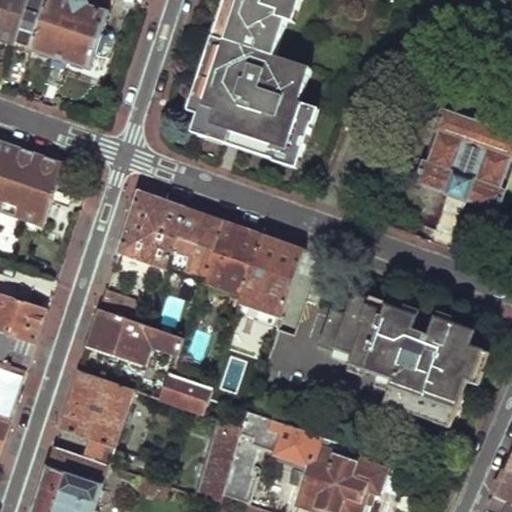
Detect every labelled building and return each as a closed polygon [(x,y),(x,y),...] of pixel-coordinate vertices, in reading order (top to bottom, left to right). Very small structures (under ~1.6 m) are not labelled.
[(0,0),(0,44),(13,49),(13,47),(28,0),(0,0)] [(68,2),(65,2),(58,0),(28,0),(13,47),(32,53),(30,58),(91,76),(111,17),(90,10),(90,6),(87,0),(84,0),(69,0),(68,2)] [(226,0),(227,1),(200,81),(189,110),(199,114),(192,133),(211,139),(214,131),(278,152),(275,161),(302,170),(316,125),(310,123),(315,109),(295,103),(287,100),(294,82),(301,85),(307,67),(273,56),(285,21),(293,23),(300,0),(226,0)] [(294,82),(287,100),(295,103),(301,85),(294,82)] [(315,109),(310,123),(316,125),(321,111),(315,109)] [(459,200),(469,204),(501,216),(508,197),(502,194),(511,166),(511,136),(447,111),(438,135),(442,137),(430,168),(426,166),(419,185),(449,197),(459,200)] [(278,152),(214,131),(211,139),(229,145),(236,147),(242,149),(275,161),(278,152)] [(0,144),(0,211),(46,228),(66,166),(0,144)] [(138,194),(118,256),(167,271),(168,266),(186,211),(162,202),(138,194)] [(457,237),(469,204),(459,200),(449,197),(437,229),(457,237)] [(186,211),(168,266),(204,278),(223,224),(202,216),(186,211)] [(223,224),(204,278),(202,284),(244,298),(264,238),(239,229),(223,224)] [(264,238),(244,298),(240,311),(280,325),(303,251),(280,244),(264,238)] [(39,260),(34,273),(59,282),(64,268),(39,260)] [(106,293),(100,310),(131,321),(137,304),(106,293)] [(350,301),(345,317),(331,311),(322,343),(353,354),(350,364),(392,378),(407,333),(411,321),(350,301)] [(131,321),(100,310),(89,346),(142,364),(148,348),(177,358),(183,339),(149,327),(131,321)] [(440,318),(431,315),(429,321),(445,326),(447,321),(440,318)] [(407,333),(392,378),(388,391),(406,398),(404,404),(418,409),(453,419),(461,393),(450,390),(454,378),(461,379),(466,365),(459,363),(466,343),(469,336),(444,328),(445,326),(429,321),(423,338),(407,333)] [(471,329),(447,321),(445,326),(444,328),(469,336),(471,329)] [(0,332),(0,364),(29,374),(38,346),(0,332)] [(466,343),(459,363),(466,365),(476,368),(482,349),(466,343)] [(0,420),(12,424),(29,374),(0,364),(0,420)] [(80,371),(61,430),(93,441),(88,457),(114,466),(138,390),(80,371)] [(215,388),(171,374),(164,398),(207,412),(215,388)] [(406,398),(388,391),(384,405),(416,414),(418,409),(404,404),(406,398)] [(220,416),(196,493),(222,501),(247,425),(220,416)] [(247,425),(222,501),(249,510),(257,481),(251,479),(261,451),(276,455),(274,461),(309,473),(297,510),(303,511),(365,511),(370,499),(382,503),(391,474),(324,452),(326,443),(249,417),(247,425)] [(0,420),(0,459),(0,460),(12,424),(0,420)] [(55,447),(33,511),(98,511),(114,466),(88,457),(55,447)] [(495,498),(511,505),(511,473),(507,472),(500,487),(495,498)] [(511,511),(511,505),(495,498),(492,504),(488,511),(511,511)]
